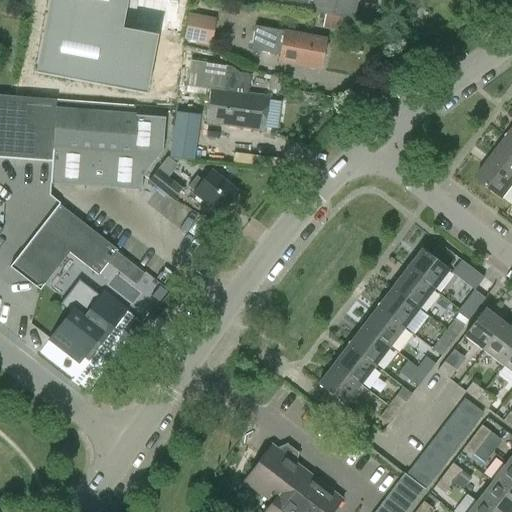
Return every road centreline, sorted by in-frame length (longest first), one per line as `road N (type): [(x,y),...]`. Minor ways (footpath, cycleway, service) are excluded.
road 1 (residential): [(443,395),(404,448),(386,448),(219,318)]
road 2 (residential): [(374,497),(186,362)]
road 3 (tertiary): [(219,318),(309,198),(364,147)]
road 4 (residential): [(364,147),(511,254)]
road 5 (tertiary): [(364,147),(511,42)]
road 6 (unclassified): [(126,451),(0,351)]
